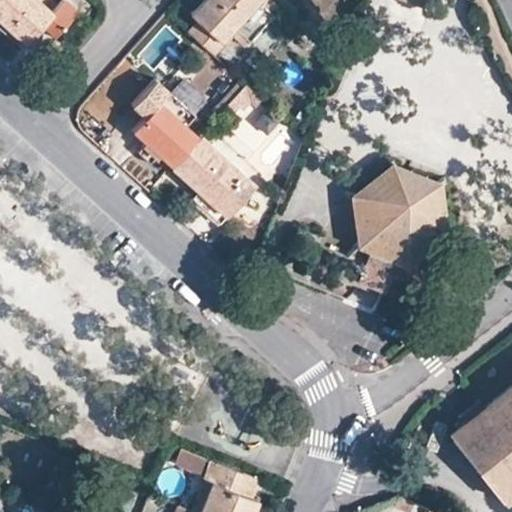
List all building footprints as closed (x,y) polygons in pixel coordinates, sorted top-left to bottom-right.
[(62,0),(52,11),(39,0),(0,0),(0,22),(23,44),(39,26),(52,38),(77,11),(64,0),(62,0)] [(258,0),(200,0),(189,13),(179,24),(213,54),(223,44),(221,41),(234,27),(258,0)] [(261,5),(265,0),(258,0),(234,27),(247,40),(271,14),(261,5)] [(407,20),(413,2),(406,0),(376,0),(373,9),(407,20)] [(158,99),(167,89),(155,77),(130,105),(143,116),(131,130),(144,142),(157,154),(170,166),(198,135),(186,123),(158,99)] [(224,98),(245,116),(262,96),(242,78),(224,98)] [(195,114),(167,89),(158,99),(186,123),(195,114)] [(203,116),(210,122),(222,109),(215,103),(203,116)] [(267,129),(275,117),(257,105),(249,118),(267,129)] [(254,183),(200,133),(198,135),(170,166),(197,190),(211,203),(206,209),(220,221),(254,183)] [(157,154),(144,142),(138,149),(151,161),(157,154)] [(349,187),(355,240),(405,261),(448,228),(441,175),(392,155),(349,187)] [(211,203),(197,190),(191,196),(206,209),(211,203)] [(273,215),(280,196),(272,193),(266,209),(273,215)] [(237,228),(245,235),(258,220),(250,213),(237,228)] [(359,276),(384,287),(393,268),(367,257),(359,276)] [(511,490),(511,375),(449,428),(505,496),(511,490)] [(179,443),(172,459),(199,470),(206,453),(179,443)] [(209,458),(202,477),(209,479),(196,511),(250,511),(255,498),(250,497),(258,477),(209,458)] [(209,479),(202,477),(189,509),(196,511),(209,479)]
